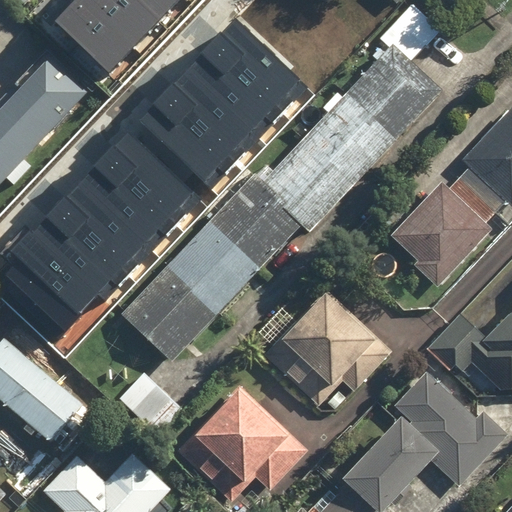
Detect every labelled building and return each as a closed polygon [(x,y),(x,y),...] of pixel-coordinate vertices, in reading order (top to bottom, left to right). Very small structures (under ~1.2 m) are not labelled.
[(73,0),(54,21),(110,74),(179,0),(73,0)] [(179,361),(306,223),(314,231),(447,86),(416,58),(430,43),(401,15),(381,37),(254,176),(127,314),(179,361)] [(232,24),(0,264),(0,271),(64,333),(299,89),(232,24)] [(0,190),(12,178),(17,184),(35,165),(30,159),(96,90),(54,50),(0,105),(0,190)] [(397,232),(424,259),(418,264),(441,288),(447,282),(496,233),(488,224),(511,201),(511,108),(466,158),(473,165),(452,188),(446,182),(397,232)] [(400,348),(331,284),(265,354),(334,418),(400,348)] [(474,365),(500,390),(511,389),(511,316),(494,336),(466,310),(432,346),(463,376),(474,365)] [(0,344),(0,394),(30,420),(24,427),(34,435),(40,428),(55,441),(88,402),(8,335),(0,344)] [(191,410),(149,369),(122,397),(163,438),(191,410)] [(352,480),(385,511),(387,511),(438,460),(464,484),(511,433),(487,409),(480,416),(432,369),(390,413),(398,421),(346,474),(352,480)] [(258,478),(273,492),(315,447),(243,380),(180,448),(236,501),(258,478)] [(170,511),(176,507),(167,498),(177,488),(143,455),(115,484),(84,454),(50,489),(69,508),(65,511),(170,511)] [(300,511),(385,511),(352,480),(320,511),(313,511),(307,506),(300,511)] [(0,504),(11,492),(0,481),(0,504)] [(511,511),(511,503),(503,511),(511,511)]
